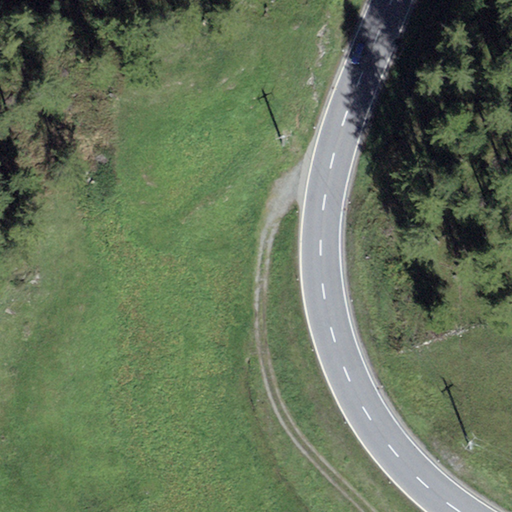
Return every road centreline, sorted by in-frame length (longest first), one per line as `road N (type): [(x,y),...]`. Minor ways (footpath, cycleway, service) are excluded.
road 1 (primary): [(457,511),(408,470),(365,413),(323,295),(330,164),(391,0)]
road 2 (track): [(367,511),(294,434),(263,355),(262,272),(278,206),(291,192),(325,189)]
